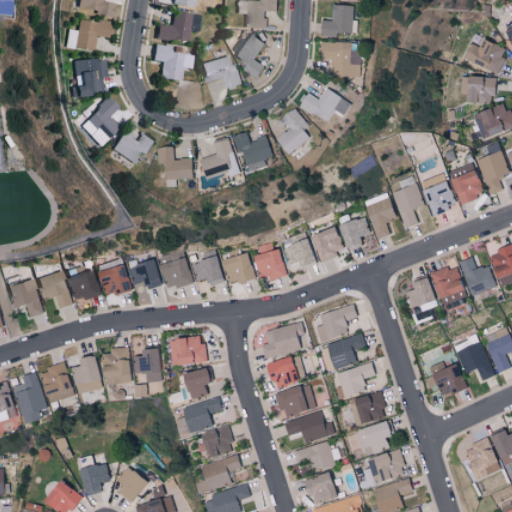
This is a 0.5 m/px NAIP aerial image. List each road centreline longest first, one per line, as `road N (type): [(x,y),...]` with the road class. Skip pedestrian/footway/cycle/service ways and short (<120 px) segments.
road 1 (residential): [(0,364),(78,339),(263,314),(511,217)]
road 2 (residential): [(449,511),(373,273)]
road 3 (residential): [(189,128),(284,94),(304,57),(306,0)]
road 4 (residential): [(238,320),(243,370),(286,511)]
road 5 (residential): [(144,0),(137,87),(154,112),(189,128)]
